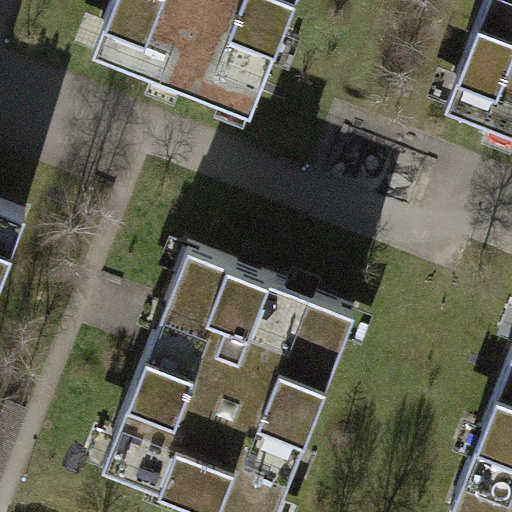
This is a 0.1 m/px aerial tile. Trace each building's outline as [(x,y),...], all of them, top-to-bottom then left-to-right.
[(131,0),(108,63),(264,122),(310,0),(131,0)] [(511,0),(508,0),(464,116),(511,133),(511,0)] [(0,195),(0,298),(35,209),(0,195)] [(186,221),(100,439),(270,505),(356,287),(186,221)] [(511,511),(511,338),(447,504),(467,511),(511,511)]
